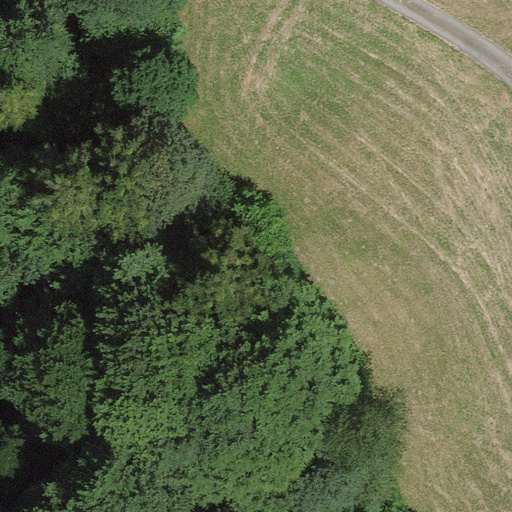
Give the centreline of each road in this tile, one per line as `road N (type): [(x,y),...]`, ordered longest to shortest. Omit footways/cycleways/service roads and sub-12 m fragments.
road 1 (track): [(0,373),(234,511)]
road 2 (track): [(511,69),(395,0)]
